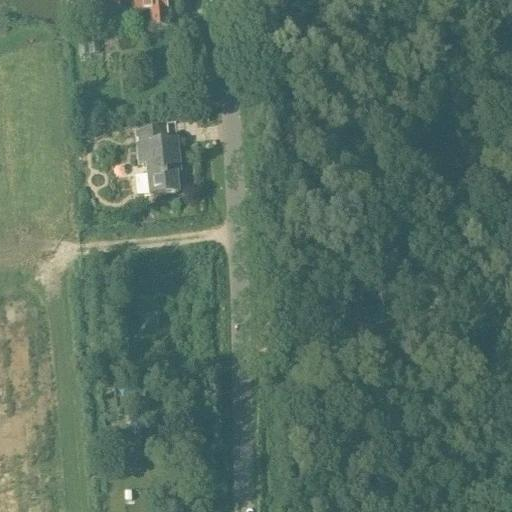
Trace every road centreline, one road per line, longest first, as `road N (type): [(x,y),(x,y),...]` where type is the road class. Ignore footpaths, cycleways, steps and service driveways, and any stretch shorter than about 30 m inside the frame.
road 1 (tertiary): [(240,511),(218,0)]
road 2 (track): [(74,511),(56,259),(83,248),(232,236)]
